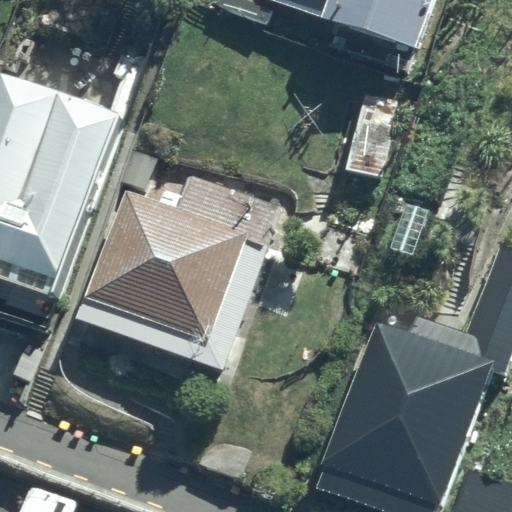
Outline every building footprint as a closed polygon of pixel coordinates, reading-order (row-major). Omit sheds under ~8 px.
[(448,0),(274,0),(270,14),(425,67),(448,0)] [(122,110),(4,69),(0,79),(0,276),(58,296),(122,110)] [(390,175),(404,97),(368,91),(354,169),(390,175)] [(187,219),(132,200),(91,314),(217,359),(255,253),(270,258),(286,214),(200,183),(187,219)] [(507,372),(511,359),(511,269),(493,315),(462,332),(423,316),(418,327),(384,313),(322,466),(332,481),(405,511),(439,511),(500,369),(507,372)] [(378,277),(378,306),(454,306),(454,277),(378,277)] [(511,511),(511,478),(474,466),(458,511),(511,511)]
